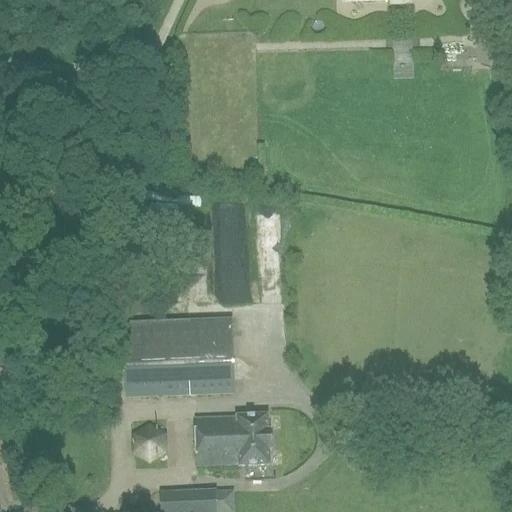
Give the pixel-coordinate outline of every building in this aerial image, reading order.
[(391,72),(406,72),(406,40),(392,40),(391,72)] [(437,68),(487,67),(486,49),(437,51),(437,68)] [(285,67),(289,57),(276,52),(262,92),(291,103),(302,73),(285,67)] [(235,395),(232,321),(125,325),(127,399),(235,395)] [(273,451),(272,431),(269,431),(269,416),(238,417),(238,418),(196,420),(198,468),(240,466),(240,467),(271,466),(270,451),(273,451)] [(127,434),(131,454),(160,448),(156,428),(127,434)] [(234,511),(234,494),(218,494),(217,492),(161,494),(161,511),(234,511)]
